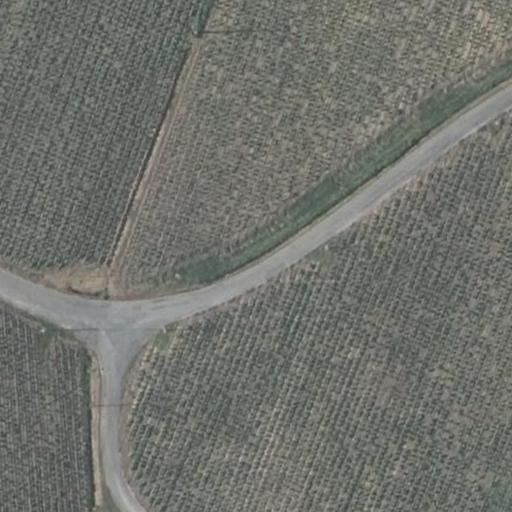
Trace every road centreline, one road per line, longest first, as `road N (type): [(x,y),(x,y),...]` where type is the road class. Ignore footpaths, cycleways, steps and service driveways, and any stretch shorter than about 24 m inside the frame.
road 1 (unclassified): [(511,98),(243,286),(115,317)]
road 2 (unclassified): [(115,317),(111,465),(133,511)]
road 3 (unclassified): [(115,317),(47,307),(0,285)]
